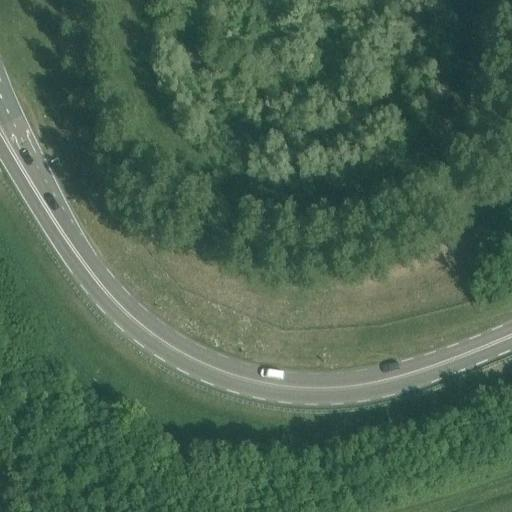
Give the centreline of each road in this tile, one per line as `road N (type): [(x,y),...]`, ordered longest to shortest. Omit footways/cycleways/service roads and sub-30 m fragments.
road 1 (secondary): [(511,337),(387,382),(343,389),(238,379),(153,335),(112,300),(58,228)]
road 2 (secondary): [(58,228),(0,108)]
